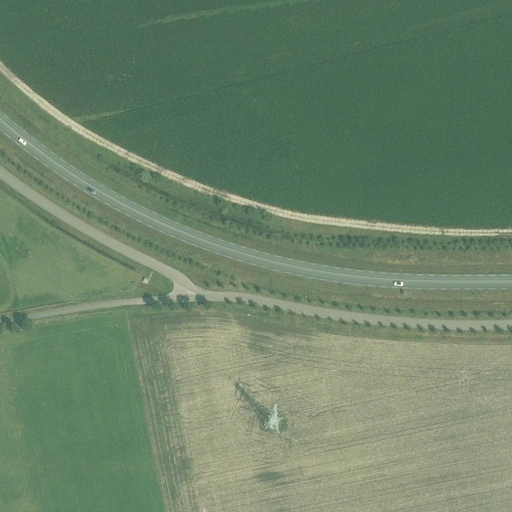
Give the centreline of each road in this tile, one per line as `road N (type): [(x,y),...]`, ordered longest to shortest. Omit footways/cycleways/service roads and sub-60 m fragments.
road 1 (primary): [(511,283),(365,277),(259,259),(130,208),(0,119)]
road 2 (unclassified): [(194,296),(381,321),(511,325)]
road 3 (unclassified): [(194,296),(170,271),(74,223),(0,171)]
road 4 (unclassified): [(0,321),(194,296)]
